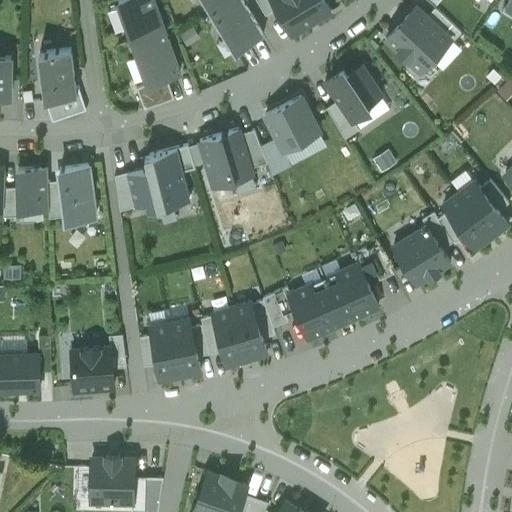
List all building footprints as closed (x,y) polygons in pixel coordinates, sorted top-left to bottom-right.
[(152,0),(118,0),(133,40),(164,30),(152,0)] [(204,0),(212,13),(232,0),(204,0)] [(263,35),(241,0),(232,0),(212,13),(236,52),(263,35)] [(325,0),(270,0),(289,32),(332,12),(325,0)] [(416,7),(386,39),(420,71),(450,39),(416,7)] [(511,11),(505,7),(502,11),(511,16),(511,11)] [(179,73),(164,30),(133,40),(149,84),(167,77),(179,73)] [(71,49),(39,53),(45,99),(77,95),(76,88),(71,49)] [(11,57),(0,56),(0,96),(10,97),(11,57)] [(358,122),(381,106),(350,61),(326,77),(358,122)] [(173,99),(167,77),(149,84),(136,88),(144,109),(173,99)] [(77,95),(45,99),(45,101),(52,122),(86,110),(78,87),(76,88),(77,95)] [(300,96),(265,115),(284,150),(319,132),(300,96)] [(238,129),(200,140),(200,142),(206,161),(213,187),(252,175),(250,168),(240,134),(238,129)] [(254,130),(240,134),(250,168),(267,163),(254,130)] [(206,161),(200,142),(188,145),(194,165),(206,161)] [(188,145),(177,148),(183,171),(195,168),(194,165),(188,145)] [(177,148),(145,156),(148,167),(143,168),(127,172),(136,207),(146,204),(148,211),(190,200),(183,171),(177,148)] [(89,164),(60,168),(61,180),(66,216),(66,220),(96,216),(89,164)] [(49,214),(48,182),(47,169),(18,169),(19,196),(19,214),(49,214)] [(136,207),(127,172),(114,175),(120,211),(136,207)] [(61,180),(48,182),(49,214),(49,218),(66,216),(61,180)] [(500,212),(475,181),(459,193),(489,233),(496,227),(498,231),(508,223),(500,212)] [(459,193),(443,205),(465,236),(474,249),(484,241),(482,238),(489,233),(459,193)] [(19,214),(19,196),(5,196),(6,208),(6,222),(19,222),(19,214)] [(427,225),(393,246),(416,284),(450,263),(427,225)] [(358,263),(324,279),(343,323),(360,315),(378,307),(358,263)] [(324,279),(289,294),(309,338),(343,323),(324,279)] [(250,301),(231,307),(242,342),(241,342),(245,355),(254,353),(255,356),(267,353),(264,342),(261,334),(260,335),(250,301)] [(231,307),(212,313),(222,346),(221,346),(226,365),(238,361),(237,358),(245,355),(241,342),(242,342),(231,307)] [(189,319),(150,326),(156,360),(155,360),(159,379),(201,371),(197,352),(196,352),(189,319)] [(111,346),(71,349),(74,389),(114,386),(111,346)] [(39,354),(0,355),(0,389),(40,388),(39,354)] [(6,475),(3,493),(35,461),(0,454),(0,473),(1,474),(6,475)] [(134,458),(119,458),(120,455),(106,455),(106,457),(92,457),(91,501),(133,502),(134,458)] [(61,467),(35,461),(3,493),(9,495),(8,498),(20,510),(61,467)] [(237,511),(247,485),(233,480),(235,477),(222,473),(221,476),(208,471),(196,505),(196,509),(202,511),(237,511)] [(0,492),(0,511),(5,511),(8,498),(9,495),(3,493),(0,492)] [(305,511),(287,500),(278,511),(305,511)]
